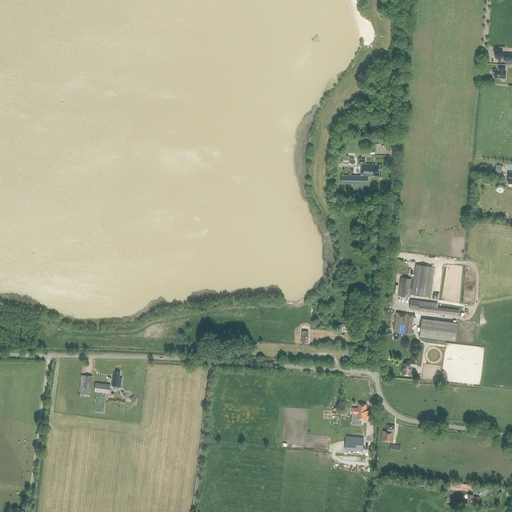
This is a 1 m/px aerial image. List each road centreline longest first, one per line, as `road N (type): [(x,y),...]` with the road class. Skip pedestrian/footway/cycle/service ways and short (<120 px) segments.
road 1 (unclassified): [(375,372),(0,355)]
road 2 (unclassified): [(375,372),(407,0)]
road 3 (unclassified): [(511,442),(404,419),(385,406),(375,372)]
road 4 (track): [(29,511),(48,356)]
